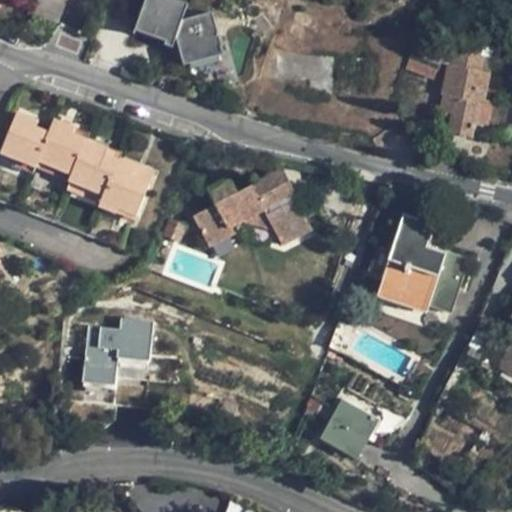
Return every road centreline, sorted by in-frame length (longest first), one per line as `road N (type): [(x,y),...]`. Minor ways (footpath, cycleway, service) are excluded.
road 1 (residential): [(511,197),(326,153),(0,48)]
road 2 (residential): [(0,493),(77,472),(185,469),(319,511)]
